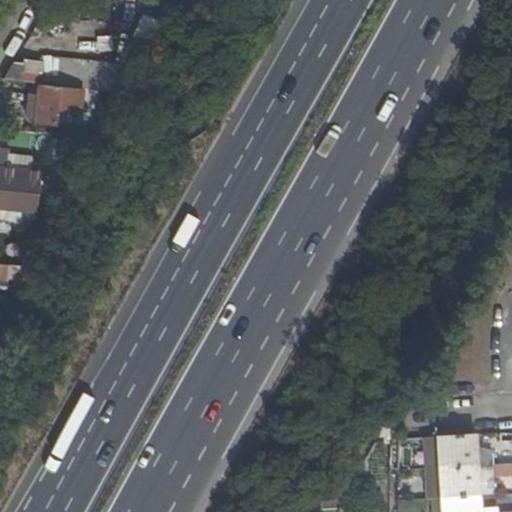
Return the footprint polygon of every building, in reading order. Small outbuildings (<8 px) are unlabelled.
[(108,88),(123,63),(69,55),(24,59),(24,64),(22,78),(41,81),(84,85),(108,88)] [(22,78),(24,64),(16,59),(5,77),(22,78)] [(84,85),(41,81),(40,92),(35,92),(33,101),(30,101),(28,115),(37,116),(37,118),(59,120),(61,105),(81,108),(84,85)] [(0,186),(33,190),(34,178),(0,174),(0,186)] [(0,206),(36,210),(38,206),(40,191),(33,190),(0,186),(0,206)] [(0,246),(13,248),(30,220),(0,217),(0,246)] [(477,449),(476,431),(422,434),(425,493),(429,493),(430,511),(511,511),(511,509),(494,510),(491,471),(511,469),(511,458),(498,459),(498,449),(477,449)] [(420,438),(396,438),(397,465),(420,465),(420,438)]
